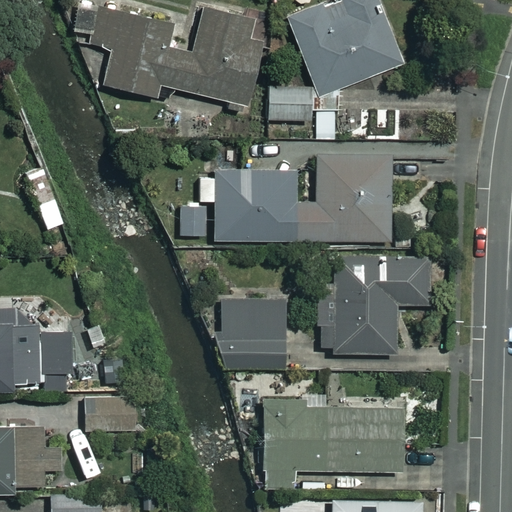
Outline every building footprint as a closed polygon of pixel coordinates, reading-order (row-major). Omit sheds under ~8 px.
[(403,64),(379,0),(329,0),(286,17),(316,97),(403,64)] [(172,21),(77,3),(72,32),(88,35),(86,45),(109,50),(102,87),(172,101),(174,91),(247,105),(259,42),(250,41),(254,17),(200,7),(191,54),(166,49),(172,21)] [(308,120),(308,90),(267,91),(268,121),(308,120)] [(333,113),(316,113),(317,140),(334,140),(333,113)] [(315,204),(295,204),(295,242),(389,242),(390,152),(315,151),(315,204)] [(64,225),(44,169),(25,175),(45,232),(64,225)] [(295,173),(214,172),(214,178),(200,178),(199,202),(214,203),(214,241),(295,242),(295,204),(295,173)] [(204,208),(180,209),(180,237),(205,236),(204,208)] [(425,258),(332,258),(332,293),(319,293),(319,354),(395,354),(395,305),(425,305),(425,258)] [(211,332),(211,337),(221,354),(221,371),(282,369),(280,301),(219,303),(220,331),(211,332)] [(0,326),(0,392),(13,392),(13,384),(56,382),(55,324),(0,326)] [(134,394),(84,395),(85,432),(135,430),(134,394)] [(304,410),(304,401),(262,401),(263,490),(400,488),(399,472),(404,472),(403,409),(304,410)] [(59,487),(60,441),(42,440),(42,429),(0,428),(0,495),(12,496),(12,486),(59,487)] [(100,511),(100,495),(49,496),(49,511),(100,511)] [(420,511),(420,502),(330,502),(330,511),(420,511)]
